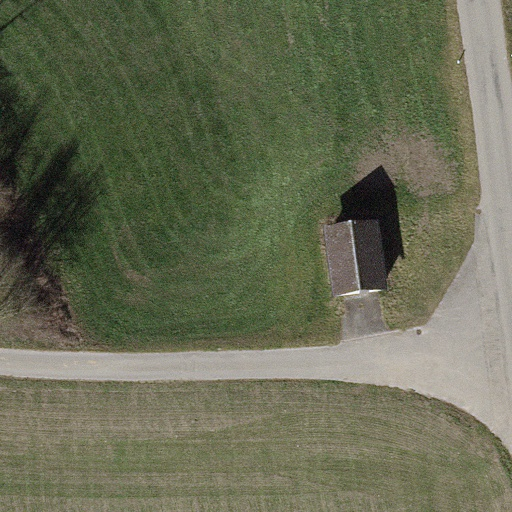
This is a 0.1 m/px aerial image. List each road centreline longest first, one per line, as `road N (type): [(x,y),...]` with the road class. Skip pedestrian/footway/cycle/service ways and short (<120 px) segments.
road 1 (track): [(511,358),(0,367)]
road 2 (residential): [(477,0),(511,257)]
